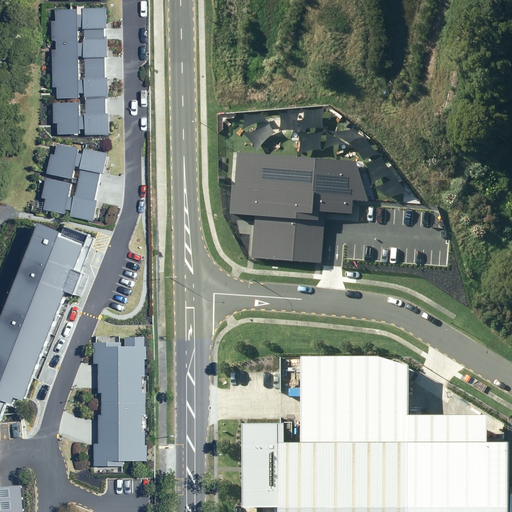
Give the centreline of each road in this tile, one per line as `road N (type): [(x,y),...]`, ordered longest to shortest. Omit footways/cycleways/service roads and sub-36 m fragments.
road 1 (residential): [(189,293),(395,312),(511,378)]
road 2 (tertiary): [(181,0),(189,293)]
road 3 (tertiary): [(189,293),(190,511)]
